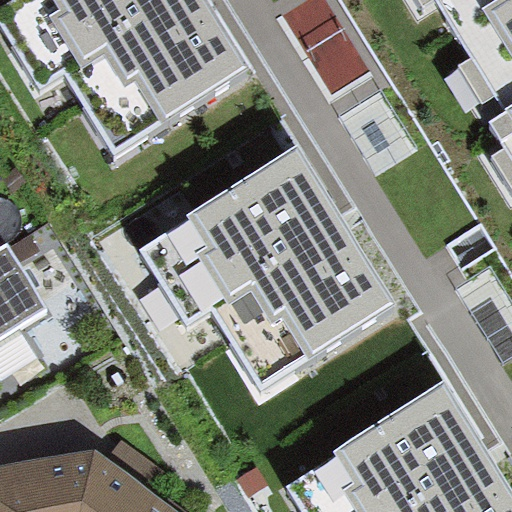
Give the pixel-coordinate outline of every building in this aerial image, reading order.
[(16,0),(0,10),(0,28),(42,100),(69,84),(117,162),(251,83),(201,0),(16,0)] [(511,0),(429,0),(505,125),(511,121),(511,0)] [(511,121),(505,125),(490,134),(511,172),(511,121)] [(299,162),(144,256),(188,328),(215,312),(265,394),(393,316),(336,222),(299,162)] [(12,253),(0,260),(0,357),(55,322),(12,253)] [(444,397),(287,491),(300,511),(511,511),(511,509),(480,456),(444,397)] [(170,511),(96,459),(0,476),(0,511),(170,511)]
